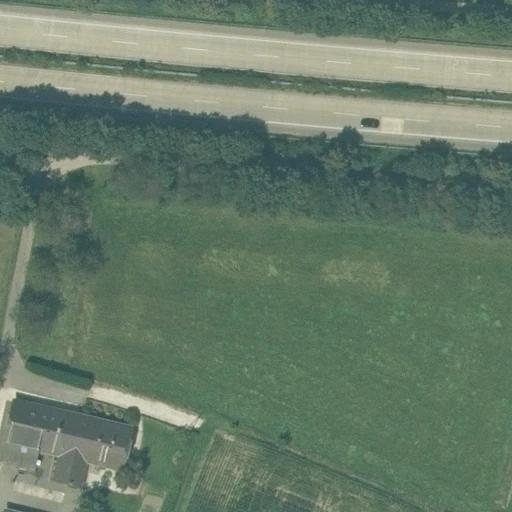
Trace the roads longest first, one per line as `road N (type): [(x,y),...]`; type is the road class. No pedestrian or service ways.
road 1 (motorway): [(511,72),(0,24)]
road 2 (motorway): [(0,82),(265,112),(511,128)]
road 3 (unclassified): [(33,166),(286,172),(511,194)]
road 4 (unclassified): [(33,166),(0,364)]
road 5 (unclassified): [(377,0),(511,8)]
